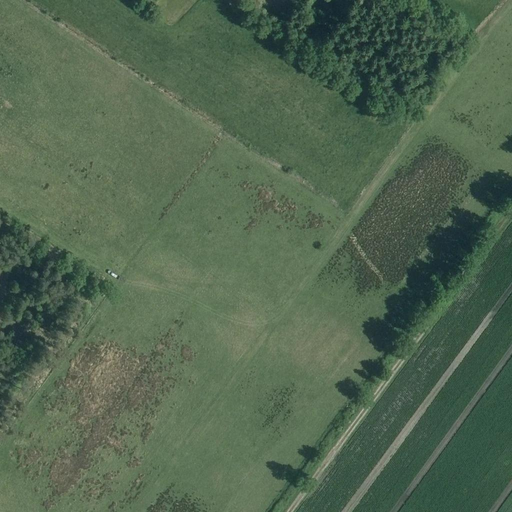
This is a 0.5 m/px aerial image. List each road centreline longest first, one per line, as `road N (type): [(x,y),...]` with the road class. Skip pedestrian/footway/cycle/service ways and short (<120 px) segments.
road 1 (track): [(254,350),(459,65),(511,4)]
road 2 (track): [(511,204),(284,511)]
